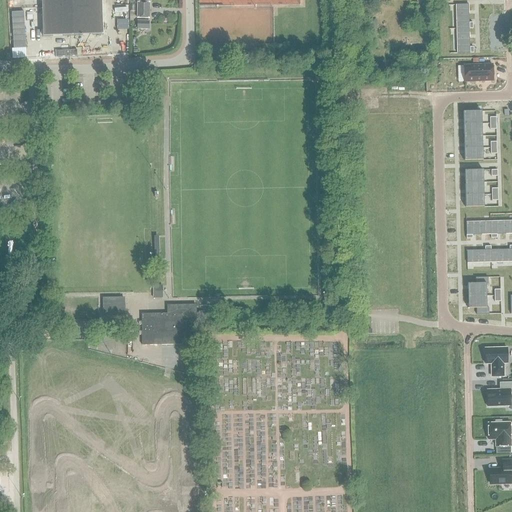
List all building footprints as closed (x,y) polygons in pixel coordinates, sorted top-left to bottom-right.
[(41,0),(43,37),(102,35),(101,0),(41,0)] [(136,3),(136,19),(149,19),(149,3),(136,3)] [(469,23),(468,5),(456,5),(456,30),(469,29),(469,23)] [(23,12),(11,13),(13,49),(25,48),(23,12)] [(138,29),(149,29),(149,20),(138,20),(138,29)] [(469,48),(469,29),(456,30),(457,54),(470,54),(469,48)] [(493,81),(492,65),(463,66),(464,82),(493,81)] [(480,112),(464,113),(464,125),(480,125),(480,112)] [(480,125),(464,125),(464,137),(481,137),(480,125)] [(481,137),(464,137),(465,149),(481,149),(481,137)] [(481,149),(465,149),(465,161),(481,161),(481,149)] [(482,170),(465,170),(465,183),(482,182),(482,170)] [(482,182),(465,183),(466,195),(482,194),(482,182)] [(482,194),(466,195),(466,207),(483,207),(482,194)] [(511,231),(511,221),(488,222),(488,234),(494,234),(511,233),(511,231)] [(488,222),(463,222),(464,235),(470,234),(488,234),(488,222)] [(511,249),(506,250),(488,250),(489,262),(511,261),(511,249)] [(482,250),(464,251),(464,263),(489,262),(488,250),(482,250)] [(477,283),(469,283),(469,295),(489,295),(489,276),(476,277),(477,283)] [(153,297),(163,297),(163,284),(153,284),(153,297)] [(489,295),(469,295),(469,307),(477,307),(477,313),(490,313),(489,295)] [(124,300),(102,300),(103,317),(125,317),(124,300)] [(203,314),(198,314),(141,315),(142,346),(198,345),(198,325),(204,325),(203,314)] [(507,364),(507,349),(485,349),(485,364),(491,364),(491,377),(503,377),(503,364),(507,364)] [(511,409),(511,382),(499,383),(499,390),(487,391),(487,407),(510,406),(510,410),(511,409)] [(495,424),(488,424),(488,440),(495,440),(496,454),(511,453),(511,423),(501,424),(501,421),(495,421),(495,424)] [(490,484),(511,484),(511,475),(511,461),(502,461),(502,470),(489,470),(490,484)]
